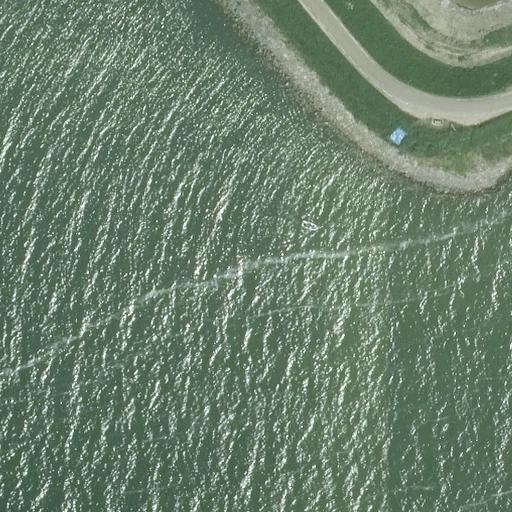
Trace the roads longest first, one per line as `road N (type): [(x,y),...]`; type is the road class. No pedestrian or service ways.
road 1 (tertiary): [(314,0),(367,65),(416,102),(461,112),(511,100)]
road 2 (track): [(511,40),(474,55),(422,46),(384,0)]
